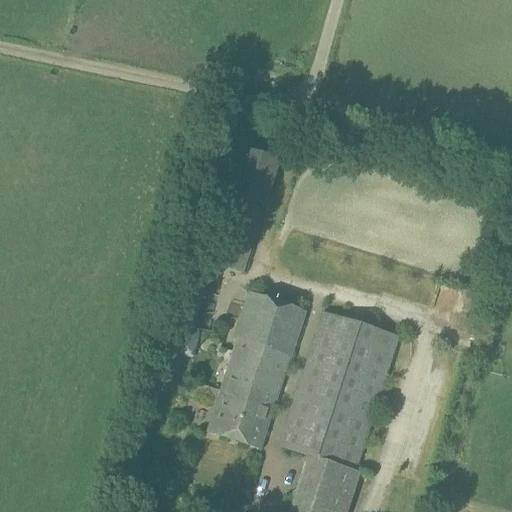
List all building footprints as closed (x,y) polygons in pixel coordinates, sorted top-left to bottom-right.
[(228,144),(202,220),(204,221),(222,227),(248,151),(228,144)] [(204,221),(191,257),(210,263),(222,227),(204,221)] [(238,232),(225,269),(243,275),(255,238),(238,232)] [(206,280),(179,274),(169,322),(195,328),(206,280)] [(231,340),(237,342),(207,434),(257,450),(283,367),(286,368),(304,312),(246,293),(231,340)] [(307,457),(355,473),(399,338),(323,314),(279,448),(307,457)] [(355,473),(307,457),(289,511),(347,511),(360,475),(355,473)]
